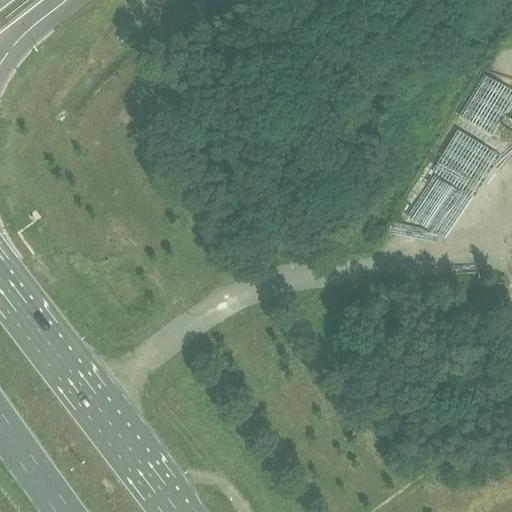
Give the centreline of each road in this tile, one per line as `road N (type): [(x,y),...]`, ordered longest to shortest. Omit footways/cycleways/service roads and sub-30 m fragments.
road 1 (unknown): [(95,0),(83,27),(82,62),(94,113),(218,305),(372,483)]
road 2 (primary): [(168,511),(0,290)]
